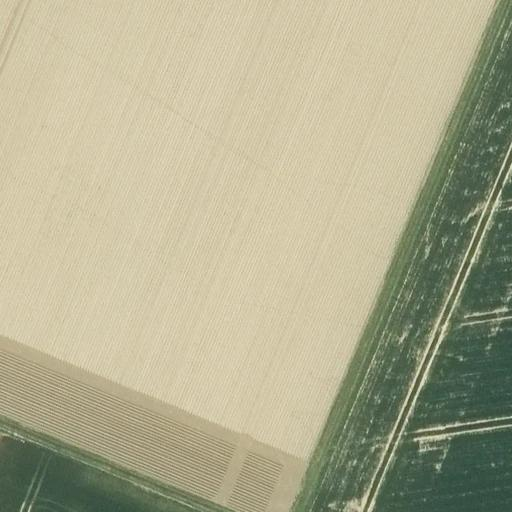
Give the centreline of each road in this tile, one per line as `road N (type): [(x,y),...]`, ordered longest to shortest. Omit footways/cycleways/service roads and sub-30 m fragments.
road 1 (track): [(507,0),(295,511)]
road 2 (track): [(0,427),(203,511)]
